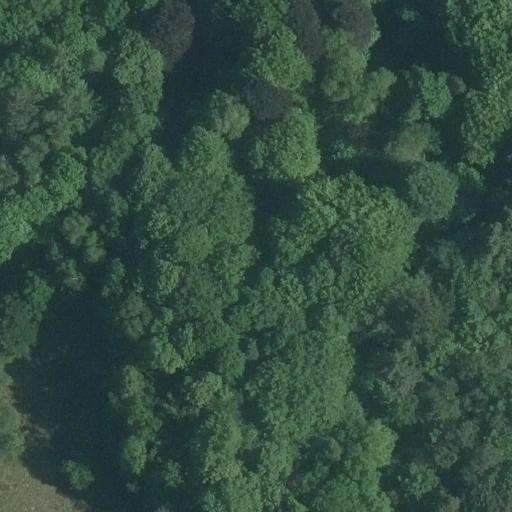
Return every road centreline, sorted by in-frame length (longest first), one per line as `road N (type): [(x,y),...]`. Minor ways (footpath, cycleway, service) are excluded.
road 1 (track): [(511,228),(294,511)]
road 2 (unclassified): [(127,0),(0,67)]
